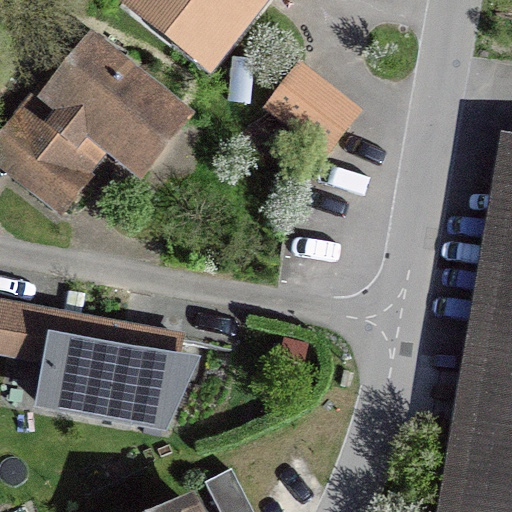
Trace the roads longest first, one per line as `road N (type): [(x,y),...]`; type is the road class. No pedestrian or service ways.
road 1 (residential): [(398,323),(0,257)]
road 2 (unclassified): [(398,323),(452,0)]
road 3 (unclassified): [(350,511),(375,442),(398,323)]
